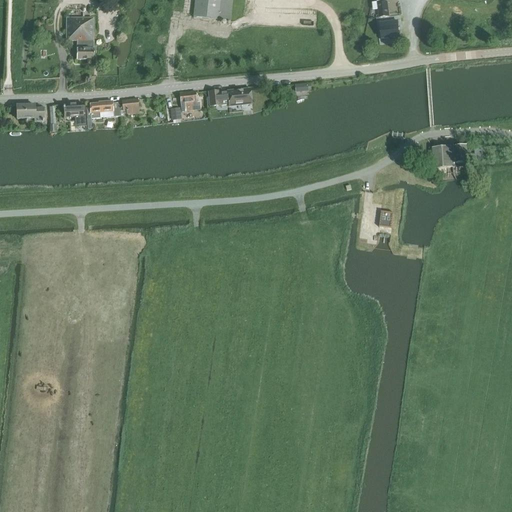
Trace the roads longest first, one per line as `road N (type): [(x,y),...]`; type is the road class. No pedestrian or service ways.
road 1 (unclassified): [(0,213),(255,200),(366,170),(432,134),(511,134)]
road 2 (tertiary): [(8,101),(511,52)]
road 3 (track): [(86,511),(91,381),(80,209)]
